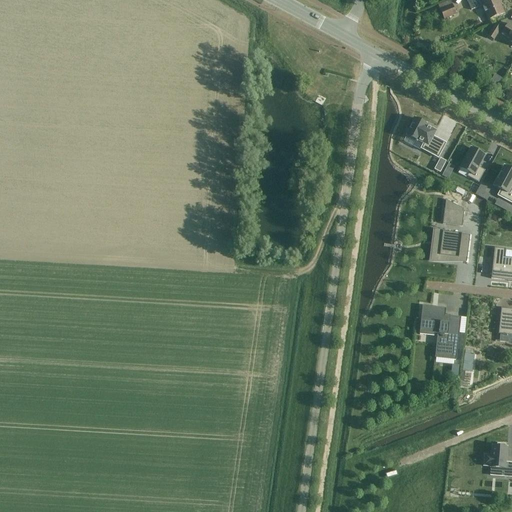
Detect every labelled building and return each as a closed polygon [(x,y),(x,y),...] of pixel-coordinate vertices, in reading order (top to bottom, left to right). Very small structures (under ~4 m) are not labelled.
[(466,0),(471,10),(482,6),(488,20),(504,14),(498,0),(466,0)] [(452,5),(440,10),(444,19),(456,14),(452,5)] [(510,40),(509,41),(511,43),(511,26),(508,24),(501,35),(510,40)] [(495,25),(488,36),(494,40),(501,29),(495,25)] [(503,63),(499,70),(504,73),(508,65),(503,63)] [(494,74),(490,81),(498,86),(502,79),(494,74)] [(407,136),(404,142),(420,150),(421,149),(438,158),(446,144),(433,136),(436,131),(425,126),(426,124),(415,119),(406,135),(407,136)] [(471,148),(460,168),(469,173),(467,177),(478,183),(485,171),(478,167),(485,156),(471,148)] [(440,157),(435,168),(440,171),(446,160),(440,157)] [(511,170),(504,166),(493,186),(501,190),(498,196),(511,203),(511,185),(511,170)] [(445,169),(442,174),(448,177),(451,172),(445,169)] [(482,183),(476,194),(487,200),(490,193),(485,191),(487,185),(482,183)] [(446,200),(443,224),(462,227),(464,212),(463,212),(463,209),(446,200)] [(511,205),(503,201),(500,207),(511,212),(511,210),(511,205)] [(432,247),(431,260),(443,261),(444,256),(459,258),(459,257),(467,258),(470,236),(462,235),(462,234),(445,232),(445,231),(434,229),(433,229),(433,230),(435,230),(433,241),(437,242),(437,248),(432,247)] [(494,248),(491,279),(511,281),(511,249),(506,249),(494,248)] [(456,360),(461,318),(445,316),(446,309),(422,306),(419,332),(437,334),(434,358),(456,360)] [(511,309),(501,309),(498,334),(500,335),(499,342),(511,343),(511,309)] [(465,355),(464,363),(472,364),(473,356),(465,355)] [(452,365),(451,376),(458,377),(459,365),(452,365)] [(484,455),(483,466),(490,467),(490,476),(511,477),(511,473),(511,463),(506,463),(507,447),(505,447),(505,445),(497,444),(497,446),(492,446),(491,456),(484,455)]
